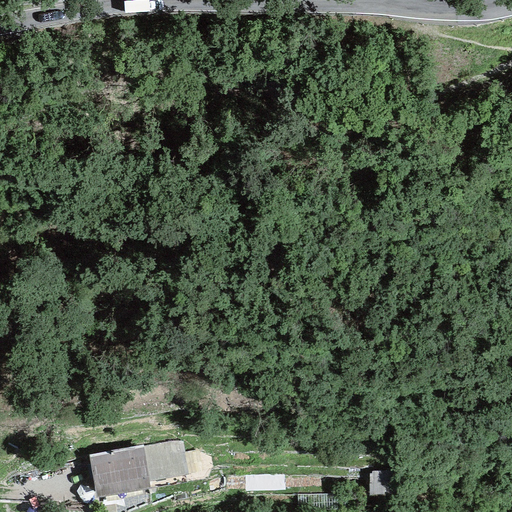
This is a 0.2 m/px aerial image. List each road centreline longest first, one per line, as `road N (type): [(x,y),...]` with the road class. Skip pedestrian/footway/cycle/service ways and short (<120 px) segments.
road 1 (tertiary): [(469,0),(264,0)]
road 2 (tertiary): [(191,0),(0,26)]
